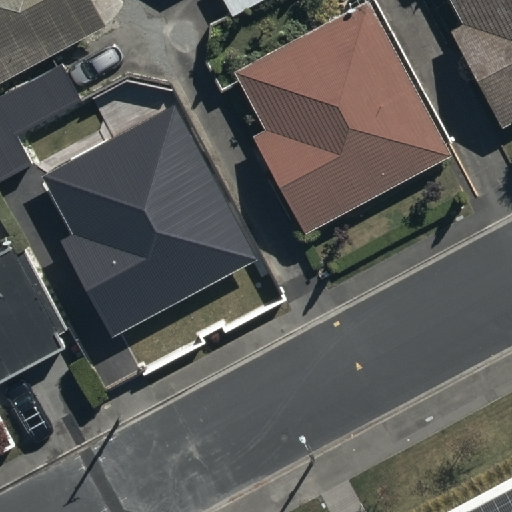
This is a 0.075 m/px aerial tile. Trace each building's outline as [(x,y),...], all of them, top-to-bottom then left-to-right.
[(0,0),(0,69),(102,15),(94,0),(0,0)] [(218,0),(229,19),(263,0),(218,0)] [(371,0),(347,0),(232,63),(263,120),(250,127),(304,227),(451,147),(371,0)] [(449,22),(498,117),(511,110),(511,0),(452,0),(460,15),(449,22)] [(60,229),(108,324),(252,251),(173,96),(163,102),(157,91),(114,112),(122,127),(39,169),(67,226),(60,229)] [(0,369),(64,334),(10,237),(0,242),(0,369)] [(433,445),(353,491),(364,511),(414,511),(457,487),(433,445)] [(511,511),(511,475),(442,511),(511,511)]
